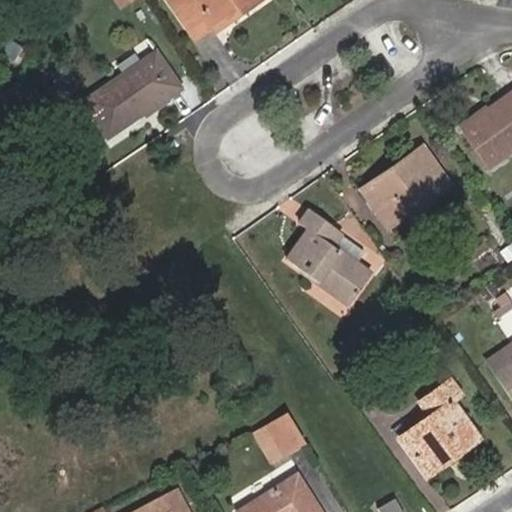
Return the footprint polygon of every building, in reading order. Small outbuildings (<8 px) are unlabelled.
[(249,0),(252,4),(257,0),(179,0),(196,25),(211,15),(215,20),(244,0),(249,0)] [(171,98),(168,94),(179,86),(155,52),(85,100),(108,134),(143,111),(145,115),(171,98)] [(466,132),(490,165),(511,149),(511,91),(487,109),(492,115),(466,132)] [(462,126),(466,132),(492,115),(487,109),(462,126)] [(434,195),(448,186),(423,150),(365,190),(378,209),(393,199),(400,209),(430,188),(434,195)] [(400,209),(405,216),(434,195),(430,188),(400,209)] [(390,226),(405,216),(400,209),(393,199),(378,209),(390,226)] [(348,301),(369,272),(333,247),(341,233),(308,211),(301,222),(309,228),(289,257),(348,301)] [(486,357),(511,394),(511,357),(504,346),(486,357)] [(451,460),(481,439),(453,401),(462,395),(451,379),(424,398),(434,414),(402,437),(424,469),(446,453),(451,460)] [(287,451),(304,440),(291,418),(272,428),(287,451)] [(424,469),(429,475),(451,460),(446,453),(424,469)] [(318,511),(297,477),(239,511),(318,511)] [(187,511),(176,490),(133,511),(187,511)] [(380,511),(402,511),(394,499),(379,508),(380,511)]
